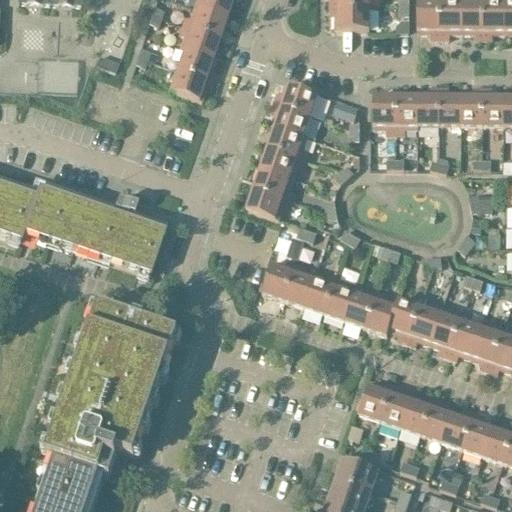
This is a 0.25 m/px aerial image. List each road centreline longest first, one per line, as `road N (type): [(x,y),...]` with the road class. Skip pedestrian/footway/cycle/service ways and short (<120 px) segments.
road 1 (residential): [(159,511),(153,507),(215,319),(187,264),(201,202)]
road 2 (residential): [(201,202),(0,132)]
road 3 (residential): [(201,202),(262,40)]
road 4 (residential): [(262,40),(337,66),(404,66)]
